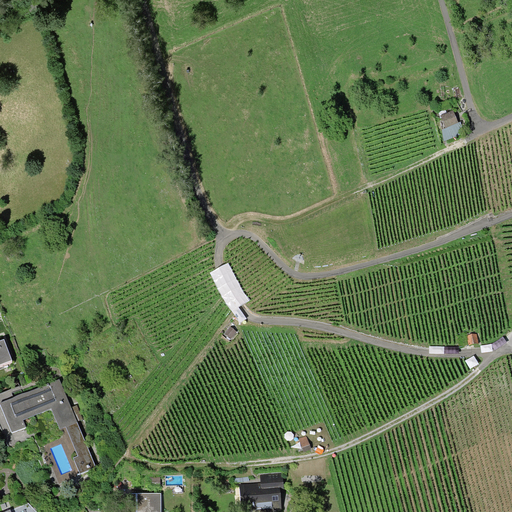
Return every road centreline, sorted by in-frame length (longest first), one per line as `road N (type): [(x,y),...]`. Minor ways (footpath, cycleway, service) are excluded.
road 1 (residential): [(511,215),(334,274),(301,276),(249,235),(220,236),(184,160),(141,0)]
road 2 (track): [(511,340),(462,389),(351,447),(213,469),(157,467),(126,453)]
road 3 (track): [(481,129),(285,221),(254,218),(220,236),(220,282),(241,312)]
road 4 (track): [(241,312),(412,351),(511,352)]
road 5 (track): [(481,129),(440,0)]
